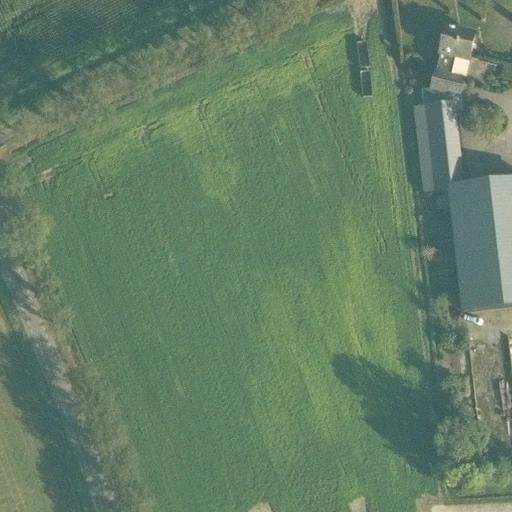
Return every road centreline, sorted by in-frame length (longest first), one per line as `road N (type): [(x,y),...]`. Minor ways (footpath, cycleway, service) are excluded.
road 1 (unclassified): [(122,511),(0,234)]
road 2 (unclassified): [(0,111),(245,0)]
